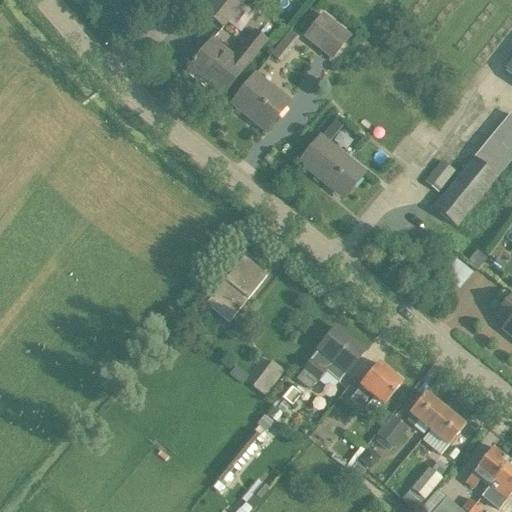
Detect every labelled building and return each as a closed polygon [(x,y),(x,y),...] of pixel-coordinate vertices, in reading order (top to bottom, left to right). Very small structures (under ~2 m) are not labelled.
[(246,1),(244,0),(214,0),(204,13),(223,29),(246,1)] [(425,0),(418,10),(438,24),(455,0),(425,0)] [(481,60),(511,22),(511,21),(493,6),(461,44),(481,60)] [(303,39),(332,62),(351,38),(323,14),(303,39)] [(299,40),(290,32),(270,56),(280,64),(299,40)] [(221,98),(265,43),(254,33),(234,58),(213,41),(188,72),(221,98)] [(266,131),(289,102),(255,75),(231,106),(245,117),(247,115),(266,131)] [(483,144),(508,111),(494,101),(478,121),(469,133),(483,144)] [(511,116),(510,115),(471,163),(431,212),(454,231),(511,159),(511,116)] [(346,200),(365,177),(321,141),(300,168),(324,188),(327,185),(346,200)] [(426,181),(438,191),(455,170),(442,160),(426,181)] [(476,253),(465,265),(476,274),(486,262),(476,253)] [(239,307),(265,276),(245,260),(220,291),(218,290),(206,305),(229,323),(241,308),(239,307)] [(511,295),(511,294),(494,315),(505,324),(501,329),(511,338),(511,295)] [(363,353),(335,330),(303,370),(304,371),(296,380),(310,391),(317,383),(318,384),(327,373),(338,383),(363,353)] [(272,362),(252,388),(265,398),(285,372),(272,362)] [(382,408),(401,385),(379,366),(349,402),(360,410),(370,398),(382,408)] [(236,367),(229,376),(242,385),(249,377),(236,367)] [(427,432),(444,412),(424,396),(408,416),(427,432)] [(258,422),(266,429),(275,418),(267,411),(258,422)] [(427,432),(429,433),(422,442),(440,456),(463,428),(444,412),(427,432)] [(393,450),(409,430),(392,417),(376,437),(393,450)] [(254,432),(216,478),(222,483),(260,437),(254,432)] [(488,489),(508,462),(493,449),(465,484),(473,490),(480,482),(488,489)] [(361,463),(373,473),(382,461),(370,451),(361,463)] [(511,464),(508,462),(488,489),(497,496),(491,504),(498,510),(511,492),(511,464)] [(403,501),(413,508),(421,498),(424,501),(441,479),(429,469),(403,501)] [(246,506),(253,511),(270,492),(264,487),(246,506)] [(435,511),(462,511),(446,499),(435,511)] [(464,511),(470,511),(476,506),(469,501),(462,510),(464,511)]
